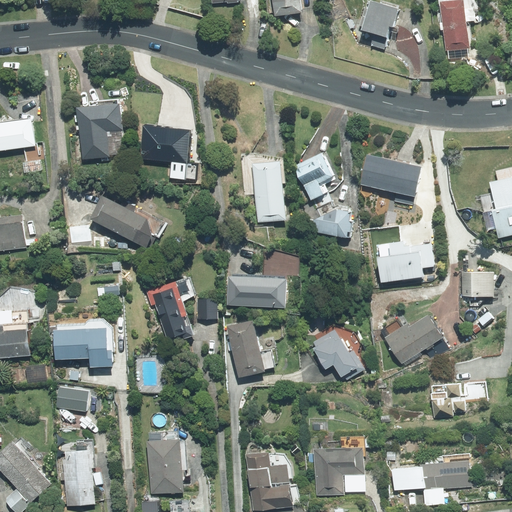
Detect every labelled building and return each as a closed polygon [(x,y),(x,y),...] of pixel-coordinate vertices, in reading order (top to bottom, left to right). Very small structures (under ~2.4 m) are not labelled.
[(303,10),(302,0),(273,0),(276,14),(303,10)] [(467,9),(465,0),(460,0),(441,2),(446,51),(449,51),(449,60),(469,58),(469,49),(470,49),(468,22),(476,21),(474,8),(467,9)] [(400,9),(371,1),(363,30),(376,34),(372,45),(385,49),(391,29),(394,30),(400,9)] [(82,158),(110,156),(108,129),(124,128),(122,100),(78,104),(82,158)] [(0,148),(36,143),(32,115),(0,119),(0,148)] [(139,159),(192,164),(196,127),(142,122),(139,159)] [(313,198),(325,191),(320,181),(335,174),(323,151),(296,165),(313,198)] [(363,184),(417,194),(423,164),(369,153),(363,184)] [(286,217),(280,157),(252,160),(258,220),(286,217)] [(499,238),(511,234),(511,166),(496,170),(498,179),(490,181),(496,208),(493,209),(499,238)] [(90,216),(146,246),(152,233),(156,235),(164,221),(136,207),(137,206),(123,199),(121,202),(102,192),(90,216)] [(314,231),(351,236),(353,221),(351,217),(352,212),(349,208),(338,206),(331,192),(315,200),(322,215),(316,218),(314,231)] [(0,249),(28,246),(24,213),(0,215),(0,249)] [(103,236),(93,236),(92,246),(103,246),(103,236)] [(494,293),(494,268),(462,268),(462,293),(494,293)] [(228,302),(286,304),(287,274),(229,272),(228,302)] [(194,332),(176,279),(146,289),(152,305),(156,303),(168,341),(194,332)] [(218,318),(218,296),(197,296),(197,318),(218,318)] [(0,353),(34,351),(31,307),(0,310),(0,353)] [(444,334),(428,311),(409,323),(407,320),(384,335),(402,362),(427,345),(428,347),(426,349),(431,356),(451,348),(443,335),(444,334)] [(265,368),(253,317),(226,323),(238,375),(265,368)] [(480,327),(476,322),(471,325),(475,331),(480,327)] [(106,323),(53,325),(54,356),(90,354),(91,364),(114,363),(113,346),(107,346),(106,323)] [(366,367),(355,348),(351,350),(342,333),(340,334),(336,327),(314,340),(316,343),(314,344),(320,353),(318,354),(319,355),(317,356),(323,367),(334,360),(345,379),(366,367)] [(48,362),(26,365),(28,385),(50,383),(48,362)] [(461,382),(433,384),(436,417),(455,415),(455,409),(456,409),(456,411),(468,410),(467,402),(488,401),(487,381),(466,382),(467,394),(462,394),(461,382)] [(88,411),(90,390),(61,386),(58,406),(88,411)] [(103,427),(92,419),(86,426),(97,435),(103,427)] [(184,489),(180,436),(147,438),(152,492),(184,489)] [(0,469),(31,502),(52,482),(13,440),(0,451),(0,469)] [(317,494),(344,493),(344,473),(364,473),(363,443),(315,445),(317,494)] [(96,502),(90,446),(65,449),(66,456),(63,457),(64,470),(61,471),(62,478),(65,478),(68,505),(96,502)] [(246,452),(254,511),(294,505),(288,460),(271,463),(269,449),(246,452)] [(420,489),(473,485),(471,456),(420,461),(421,463),(392,466),(394,488),(420,485),(420,489)] [(11,484),(0,492),(0,496),(10,509),(22,499),(11,484)]
